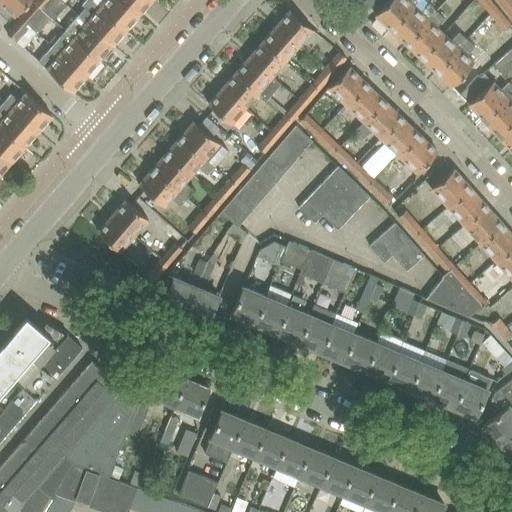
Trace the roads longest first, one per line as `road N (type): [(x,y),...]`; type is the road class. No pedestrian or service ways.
road 1 (residential): [(511,488),(455,442),(0,275)]
road 2 (residential): [(511,208),(304,0)]
road 3 (residential): [(110,139),(229,0)]
road 4 (residential): [(0,272),(110,139)]
road 5 (residential): [(110,139),(0,45)]
